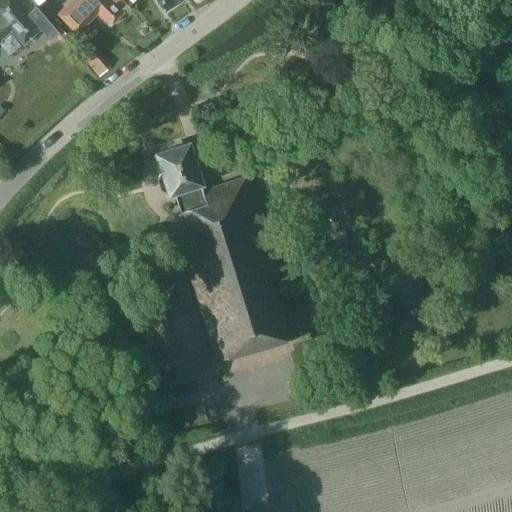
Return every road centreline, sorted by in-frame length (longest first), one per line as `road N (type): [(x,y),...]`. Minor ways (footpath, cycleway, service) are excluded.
road 1 (tertiary): [(0,195),(106,95),(232,0)]
road 2 (unclassified): [(221,442),(91,463),(0,438)]
